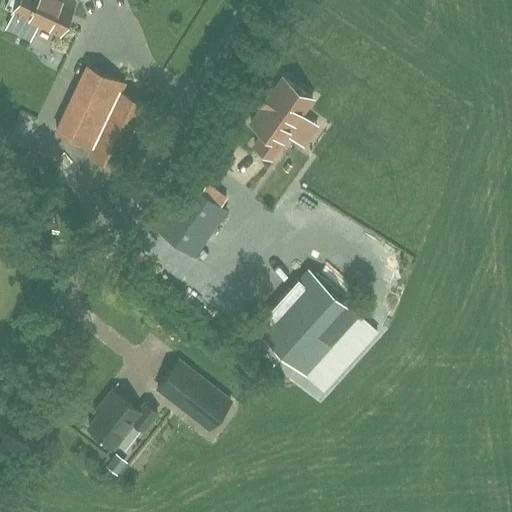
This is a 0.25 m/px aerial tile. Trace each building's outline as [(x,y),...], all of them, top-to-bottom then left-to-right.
[(60,34),(75,2),(71,0),(8,0),(5,8),(13,11),(13,12),(14,12),(60,34)] [(147,104),(121,92),(125,83),(88,65),(57,130),(94,147),(91,154),(117,166),(147,104)] [(274,91),(270,88),(259,105),(262,107),(251,123),(264,132),(254,146),(271,157),(313,98),(283,77),(274,91)] [(194,255),(227,210),(189,182),(156,227),(194,255)] [(309,268),(255,327),(305,373),(359,314),(309,268)] [(179,360),(158,387),(210,428),(230,401),(179,360)] [(90,426),(115,446),(134,422),(143,430),(158,412),(149,404),(143,412),(114,389),(97,411),(100,413),(90,426)]
